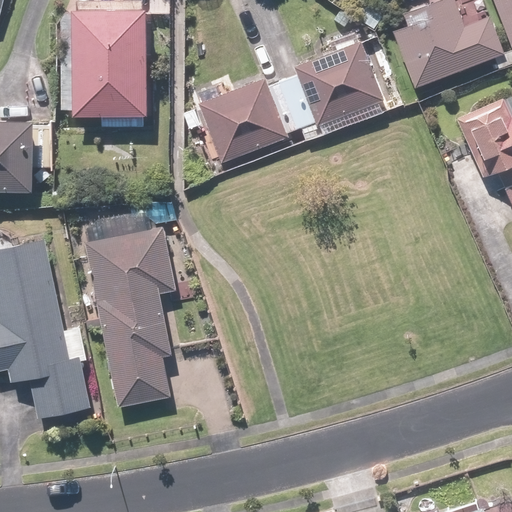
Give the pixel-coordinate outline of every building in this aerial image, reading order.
[(393,31),(415,88),(504,54),(490,17),(465,26),(454,0),(437,0),(428,4),(433,16),(393,31)] [(511,0),(492,0),(511,47),(511,0)] [(148,116),(147,10),(73,11),(75,118),(148,116)] [(360,40),(293,66),(297,75),(268,86),(265,77),(199,103),(223,164),(290,137),(288,133),(315,123),(317,127),(384,100),(360,40)] [(496,170),(511,204),(511,114),(511,115),(502,95),(455,116),(482,176),(496,170)] [(0,120),(0,191),(33,193),(34,121),(0,120)] [(175,289),(162,224),(84,240),(119,405),(170,394),(161,354),(172,352),(159,292),(175,289)] [(70,356),(45,236),(0,244),(0,368),(8,367),(11,380),(28,376),(37,417),(90,406),(79,354),(70,356)] [(483,511),(480,502),(449,511),(483,511)]
